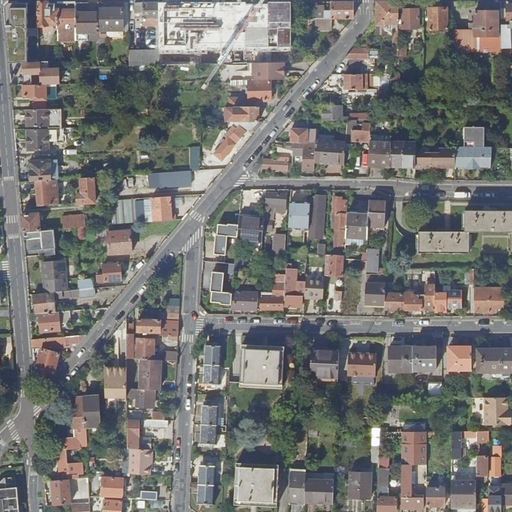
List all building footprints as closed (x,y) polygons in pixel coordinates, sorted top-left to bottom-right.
[(353,1),(331,1),(331,12),(329,12),(329,11),(324,11),(324,6),(315,5),(315,18),(329,18),(353,18),(353,1)] [(377,1),(376,2),(377,25),(383,25),(383,27),(387,27),(387,23),(398,24),(398,1),(377,1)] [(511,1),(510,5),(507,6),(507,21),(510,20),(510,25),(502,26),(502,48),(502,49),(511,49),(511,40),(511,39),(511,1)] [(27,3),(10,3),(5,9),(9,64),(22,63),(28,62),(27,3)] [(52,25),(58,25),(57,3),(38,3),(38,25),(41,25),(52,25)] [(58,40),(76,40),(76,13),(76,3),(58,3),(57,3),(58,25),(58,40)] [(123,31),(123,3),(114,3),(114,8),(100,9),(101,31),(99,31),(99,36),(102,36),(102,31),(111,31),(116,31),(123,31)] [(158,19),(158,3),(134,3),(134,19),(142,19),(143,26),(159,26),(159,19),(158,19)] [(428,30),(448,29),(448,8),(428,8),(428,30)] [(419,29),(419,9),(402,9),(402,29),(419,29)] [(502,48),(501,29),(497,29),(497,11),(475,11),(475,30),(455,30),(455,53),(470,52),(470,55),(474,55),(474,64),(476,64),(476,59),(496,60),(496,59),(492,58),(492,51),(502,51),(502,49),(502,48)] [(76,13),(76,40),(87,40),(87,33),(98,33),(98,31),(98,13),(76,13)] [(329,18),(315,18),(315,27),(329,27),(329,18)] [(398,32),(399,41),(407,41),(407,32),(398,32)] [(353,49),(345,58),(349,58),(364,58),(368,59),(369,49),(353,49)] [(156,65),(159,65),(159,50),(129,51),(129,66),(156,65)] [(346,66),(346,74),(361,74),(361,66),(364,66),(364,58),(349,58),(349,66),(346,66)] [(57,85),(60,85),(60,67),(41,68),(41,62),(28,62),(22,63),(23,75),(18,75),(18,86),(23,85),(46,85),(57,85)] [(285,62),(254,63),(254,70),(253,79),(285,79),(285,62)] [(346,74),(345,74),(345,90),(363,89),(363,74),(361,74),(346,74)] [(249,80),(241,80),(241,86),(249,85),(249,100),(271,100),(270,81),(249,81),(249,80)] [(46,100),(46,85),(23,85),(24,97),(36,97),(36,100),(46,100)] [(57,85),(46,85),(46,100),(55,99),(57,98),(57,85)] [(229,97),(230,107),(234,106),(245,106),(245,97),(229,97)] [(343,105),(323,105),(323,120),(347,120),(348,120),(348,117),(342,117),(343,105)] [(234,106),(234,121),(259,121),(259,106),(245,106),(234,106)] [(54,115),(54,110),(27,110),(27,127),(54,126),(54,115)] [(351,141),(370,142),(372,120),(364,120),(364,123),(363,124),(363,128),(360,128),(360,130),(352,130),(352,126),(357,126),(357,120),(348,120),(347,120),(347,132),(352,133),(351,141)] [(234,127),(233,126),(230,130),(233,132),(228,138),(227,138),(214,153),(222,160),(246,131),(239,125),(238,126),(236,125),(234,127)] [(456,166),(456,167),(467,167),(467,165),(480,165),(480,167),(491,167),(492,148),(484,148),(485,145),(484,128),(476,128),(476,126),(472,126),(472,128),(464,128),(464,148),(456,148),(456,150),(456,161),(456,164),(456,166)] [(64,142),(63,128),(49,129),(48,130),(27,131),(28,151),(49,150),(49,142),(64,142)] [(292,129),(291,142),(302,142),(305,142),(316,142),(316,141),(317,132),(308,132),(308,129),(292,129)] [(315,162),(345,164),(346,142),(316,141),(316,142),(315,162)] [(303,170),(314,171),(314,170),(315,162),(316,142),(305,142),(305,145),(303,170)] [(370,142),(369,165),(391,166),(392,143),(370,142)] [(392,143),(391,166),(415,167),(416,147),(416,143),(392,142),(392,143)] [(191,168),(198,168),(199,147),(192,146),(191,168)] [(415,167),(415,168),(440,168),(440,164),(456,164),(456,161),(456,150),(452,147),(440,147),(440,153),(425,153),(425,147),(417,147),(416,147),(415,167)] [(275,159),(263,158),(262,169),(288,171),(289,153),(275,153),(275,159)] [(30,181),(31,182),(36,182),(57,181),(58,180),(57,161),(29,162),(30,172),(30,181)] [(256,163),(252,168),(251,174),(252,174),(258,175),(259,168),(260,163),(256,163)] [(190,186),(190,171),(160,173),(161,188),(190,186)] [(161,188),(160,173),(148,174),(149,188),(161,188)] [(95,203),(94,178),(81,179),(82,189),(79,189),(79,194),(76,195),(77,204),(95,203)] [(36,182),(38,206),(58,204),(57,181),(36,182)] [(287,194),(267,192),(265,211),(285,212),(287,194)] [(316,197),(311,197),(309,224),(308,237),(323,238),(325,196),(316,195),(316,197)] [(171,221),(170,197),(151,198),(153,222),(171,221)] [(334,245),(344,246),(347,201),(342,200),(342,197),(334,197),(333,213),(337,213),(334,245)] [(134,200),(111,202),(111,225),(135,224),(134,200)] [(386,202),(369,201),(369,211),(368,226),(385,227),(386,202)] [(369,211),(347,210),(346,237),(368,238),(368,226),(369,211)] [(511,211),(465,211),(465,232),(419,232),(419,253),(469,254),(469,232),(511,232),(511,254),(511,253),(511,211)] [(39,214),(21,215),(23,232),(40,231),(39,214)] [(75,228),(83,227),(86,227),(85,215),(62,217),(63,229),(75,228)] [(238,237),(237,244),(245,245),(245,240),(263,241),(265,219),(240,217),(239,225),(238,237)] [(273,231),(275,218),(267,217),(264,229),(273,231)] [(238,237),(239,225),(228,224),(228,225),(218,224),(217,237),(216,237),(214,254),(226,256),(228,236),(238,237)] [(40,231),(23,232),(23,240),(27,239),(27,250),(28,250),(28,251),(29,251),(38,250),(38,256),(55,255),(55,248),(54,230),(40,231)] [(131,254),(130,231),(108,232),(109,255),(131,254)] [(285,259),(286,235),(275,234),(274,259),(285,259)] [(386,274),(386,269),(377,268),(378,248),(367,248),(367,260),(366,270),(366,273),(386,274)] [(343,256),(326,255),(324,275),(342,276),(343,256)] [(236,258),(235,269),(243,270),(244,259),(236,258)] [(66,291),(64,260),(42,262),(45,293),(66,291)] [(261,309),(284,309),(285,295),(286,269),(287,264),(287,262),(284,262),(284,264),(279,263),(278,274),(274,274),(273,293),(262,292),(262,297),(261,309)] [(104,279),(102,279),(102,282),(121,281),(120,264),(103,265),(104,277),(104,279)] [(286,269),(285,295),(285,306),(302,307),(303,297),(304,297),(305,284),(294,283),(294,269),(286,269)] [(474,269),(466,269),(466,284),(474,284),(474,269)] [(231,305),(232,293),(223,292),(224,273),(212,272),(211,288),(212,289),(211,302),(221,303),(221,304),(231,305)] [(304,297),(304,299),(323,299),(324,277),(306,277),(305,284),(304,297)] [(91,280),(77,281),(77,282),(78,290),(92,289),(91,280)] [(440,283),(435,283),(435,285),(435,310),(435,311),(447,311),(447,306),(462,306),(462,291),(447,292),(447,294),(440,294),(440,283)] [(366,284),(365,304),(385,304),(386,290),(386,284),(366,284)] [(406,298),(405,298),(405,309),(435,310),(435,285),(427,285),(427,293),(424,295),(424,299),(418,299),(418,295),(413,295),(413,292),(406,292),(406,298)] [(359,287),(343,287),(342,291),(342,301),(342,302),(358,302),(359,287)] [(505,288),(474,288),(474,312),(496,312),(496,307),(505,307),(505,288)] [(94,296),(94,289),(92,289),(78,290),(78,296),(78,297),(94,296)] [(405,298),(405,294),(388,294),(388,290),(386,290),(385,304),(385,309),(405,310),(405,309),(405,298)] [(66,291),(45,293),(33,295),(35,315),(39,314),(55,313),(53,295),(56,295),(56,298),(70,297),(70,291),(66,291)] [(231,308),(243,309),(246,309),(257,309),(259,293),(232,292),(232,293),(231,305),(231,308)] [(177,337),(179,301),(165,300),(165,307),(164,307),(164,316),(161,316),(161,310),(157,310),(157,320),(138,320),(137,332),(160,332),(160,336),(177,337)] [(84,319),(83,310),(55,313),(39,314),(40,332),(59,331),(59,324),(70,323),(70,320),(84,319)] [(77,346),(86,335),(31,340),(32,346),(65,347),(77,346)] [(177,361),(177,353),(164,352),(164,356),(154,356),(154,341),(137,339),(136,359),(141,360),(161,361),(177,361)] [(220,384),(222,346),(208,345),(206,384),(220,384)] [(413,370),(413,346),(390,346),(390,371),(413,370)] [(436,346),(413,346),(413,370),(436,370),(436,346)] [(448,370),(471,370),(471,347),(449,347),(448,370)] [(35,369),(53,374),(58,356),(60,356),(61,352),(59,352),(59,353),(41,349),(35,369)] [(241,349),(240,382),(282,384),(284,351),(241,349)] [(339,349),(312,349),(310,376),(338,377),(339,349)] [(501,374),(501,351),(477,351),(477,374),(501,374)] [(511,351),(501,351),(501,374),(511,373),(511,351)] [(348,352),(348,362),(351,365),(350,375),(375,376),(376,353),(366,353),(365,354),(360,354),(358,352),(348,352)] [(160,391),(161,361),(141,360),(140,389),(153,390),(160,391)] [(114,367),(105,367),(105,369),(105,397),(118,397),(126,397),(126,392),(126,389),(126,367),(117,367),(117,369),(114,369),(114,367)] [(45,384),(54,374),(53,374),(35,369),(34,368),(35,381),(45,384)] [(428,398),(442,398),(442,383),(428,383),(428,398)] [(152,408),(153,390),(140,389),(137,389),(136,407),(152,408)] [(74,422),(75,429),(86,428),(86,426),(100,426),(98,396),(77,396),(77,404),(73,404),(74,422)] [(485,398),(485,420),(511,420),(511,414),(508,414),(507,410),(508,398),(500,398),(485,398)] [(217,445),(219,406),(205,405),(202,444),(217,445)] [(126,419),(128,419),(140,419),(141,411),(126,411),(126,419)] [(128,420),(127,449),(131,449),(150,450),(151,450),(151,444),(142,444),(142,443),(138,442),(139,420),(128,420)] [(167,428),(167,421),(165,421),(152,420),(144,420),(144,427),(167,428)] [(86,428),(75,429),(75,437),(86,436),(86,428)] [(453,431),(452,456),(455,456),(455,454),(461,454),(461,431),(453,431)] [(402,497),(411,497),(411,495),(412,483),(415,483),(415,471),(412,471),(412,465),(427,465),(427,432),(402,432),(402,483),(402,497)] [(86,436),(75,437),(72,437),(56,438),(59,474),(78,472),(78,474),(82,473),(81,464),(66,465),(65,449),(86,447),(86,436)] [(489,441),(477,441),(477,475),(488,475),(488,457),(489,457),(489,441)] [(131,449),(130,474),(150,475),(150,450),(131,449)] [(500,458),(502,458),(502,456),(502,454),(502,450),(496,450),(496,458),(491,458),(491,475),(500,475),(500,458)] [(213,504),(215,466),(202,465),(200,503),(213,504)] [(279,469),(236,467),(235,500),(277,502),(278,486),(279,486),(279,484),(278,484),(279,469)] [(379,467),(378,490),(384,490),(384,486),(388,486),(388,468),(379,467)] [(290,472),(289,502),(305,502),(306,480),(306,473),(290,472)] [(371,473),(350,472),(349,497),(370,498),(371,473)] [(455,476),(451,476),(451,506),(476,506),(477,481),(455,481),(455,476)] [(0,511),(8,511),(8,509),(15,509),(13,487),(12,477),(4,477),(0,481),(0,511)] [(103,477),(102,497),(121,498),(122,479),(103,477)] [(68,479),(59,480),(51,480),(53,505),(70,504),(68,479)] [(306,480),(305,502),(333,503),(334,481),(306,480)] [(377,497),(376,511),(396,511),(397,497),(402,497),(402,483),(395,482),(395,497),(377,497)] [(501,504),(511,504),(511,483),(501,484),(501,495),(501,504)] [(426,488),(426,506),(445,507),(445,488),(426,488)] [(142,499),(156,500),(157,492),(141,491),(140,499),(142,499)] [(401,507),(402,508),(424,509),(424,495),(411,495),(411,497),(402,497),(401,507)] [(488,511),(501,511),(501,504),(501,495),(489,495),(489,499),(488,511)] [(120,511),(121,501),(104,501),(102,511),(120,511)] [(89,506),(89,502),(79,503),(79,505),(72,505),(72,511),(89,511),(90,511),(89,506)]
